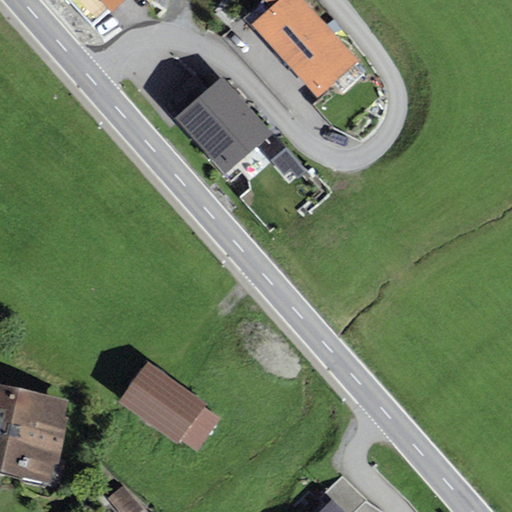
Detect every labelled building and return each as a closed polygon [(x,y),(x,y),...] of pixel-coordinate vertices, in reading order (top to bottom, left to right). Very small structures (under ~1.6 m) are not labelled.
[(119,0),(69,0),(93,25),(119,0)] [(354,61),(299,0),(265,0),(248,15),(318,93),(354,61)] [(223,84),(184,117),(226,167),(265,133),(223,84)] [(203,404),(148,365),(122,401),(177,440),(179,438),(196,450),(218,419),(202,407),(203,404)] [(0,472),(50,483),(55,460),(59,461),(69,418),(65,417),(69,400),(0,384),(0,472)] [(120,511),(138,511),(145,506),(123,484),(108,499),(120,511)]
